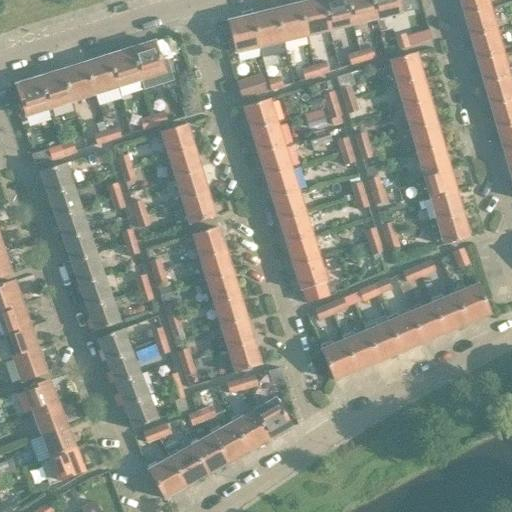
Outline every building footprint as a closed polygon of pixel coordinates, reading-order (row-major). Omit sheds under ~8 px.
[(329,31),(321,0),(319,0),(311,2),(311,1),(300,4),(300,5),(298,5),(306,37),(329,31)] [(352,25),(346,0),(321,0),(329,31),(352,25)] [(376,20),(370,0),(346,0),(352,25),(376,20)] [(370,0),(376,20),(400,14),(396,0),(370,0)] [(492,9),(489,0),(461,0),(466,16),(492,9)] [(306,37),(298,5),(288,8),(288,7),(276,9),(276,10),(275,11),(282,42),(306,37)] [(499,32),(492,9),(466,16),(473,39),(499,32)] [(253,16),(251,16),(259,48),(261,58),(285,52),(282,42),(275,11),(264,13),(264,12),(253,15),(253,16)] [(259,48),(251,16),(241,19),(241,18),(229,21),(230,22),(227,22),(235,54),(259,48)] [(228,25),(221,27),(224,41),(231,40),(228,25)] [(505,54),(499,32),(473,39),(479,62),(505,54)] [(408,47),(404,35),(394,38),(398,50),(408,47)] [(132,49),(130,50),(140,81),(143,90),(172,80),(166,61),(160,63),(153,43),(143,46),(143,45),(131,48),(132,49)] [(371,49),(359,53),(362,62),(374,58),(371,49)] [(117,88),(140,81),(130,50),(120,53),(120,52),(109,56),(109,57),(107,57),(117,88)] [(350,66),(362,62),(359,53),(347,56),(350,66)] [(389,62),(396,85),(422,78),(415,54),(389,62)] [(486,85),(511,77),(505,54),(479,62),(486,85)] [(94,95),(117,88),(107,57),(97,60),(97,59),(86,63),(86,64),(84,64),(94,95)] [(325,63),(313,67),(316,76),(328,73),(325,63)] [(71,102),(94,95),(84,64),(74,67),(74,66),(63,70),(63,71),(61,71),(71,102)] [(304,80),(316,76),(313,67),(301,71),(304,80)] [(48,109),(71,102),(61,71),(51,75),(51,74),(40,77),(40,78),(39,79),(48,109)] [(241,100),(266,92),(260,75),(235,83),(241,100)] [(361,75),(353,78),(355,86),(359,84),(362,79),(361,75)] [(511,102),(511,77),(486,85),(493,108),(511,102)] [(270,91),(282,87),(279,78),(267,82),(270,91)] [(422,78),(396,85),(402,108),(428,100),(422,78)] [(25,117),(48,109),(39,79),(28,82),(28,81),(17,84),(17,85),(15,86),(25,117)] [(340,90),(343,102),(353,99),(349,87),(340,90)] [(323,95),(327,107),(336,105),(332,92),(323,95)] [(357,112),(353,99),(343,102),(347,115),(357,112)] [(243,108),(250,132),(276,124),(268,100),(243,108)] [(309,103),(311,110),(322,107),(320,100),(309,103)] [(402,108),(409,131),(435,123),(428,100),(402,108)] [(499,131),(511,126),(511,102),(493,108),(499,131)] [(336,105),(327,107),(330,120),(332,126),(341,123),(336,105)] [(163,114),(151,118),(154,127),(166,123),(163,114)] [(142,131),(154,127),(151,118),(139,121),(142,131)] [(435,123),(409,131),(416,154),(442,146),(435,123)] [(276,124),(250,132),(257,154),(283,146),(276,124)] [(167,157),(193,149),(186,125),(160,133),(167,157)] [(511,151),(511,126),(499,131),(506,154),(511,151)] [(117,129),(105,132),(108,141),(120,138),(117,129)] [(96,145),(108,141),(105,132),(93,136),(96,145)] [(354,136),(358,148),(367,146),(364,133),(354,136)] [(328,134),(309,140),(311,147),(330,142),(328,134)] [(337,141),(340,154),(350,151),(346,138),(337,141)] [(72,143),(60,147),(62,156),(75,152),(72,143)] [(257,154),(264,177),(290,169),(283,146),(257,154)] [(371,158),(367,146),(358,148),(361,161),(371,158)] [(416,154),(422,177),(448,169),(442,146),(416,154)] [(50,160),(62,156),(60,147),(48,151),(50,160)] [(193,149),(167,157),(174,179),(200,171),(193,149)] [(96,164),(109,160),(106,150),(94,154),(96,164)] [(354,163),(350,151),(340,154),(344,166),(354,163)] [(121,171),(130,168),(126,155),(117,158),(121,171)] [(46,196),(72,187),(64,164),(39,173),(46,196)] [(134,180),(130,168),(121,171),(125,183),(134,180)] [(290,169),(264,177),(271,200),(297,192),(290,169)] [(448,169),(422,177),(429,199),(455,192),(448,169)] [(207,194),(200,171),(174,179),(181,202),(207,194)] [(367,180),(371,193),(380,190),(377,177),(367,180)] [(350,186),(354,198),(363,195),(360,183),(350,186)] [(106,187),(110,199),(120,196),(116,184),(106,187)] [(72,187),(46,196),(54,219),(80,210),(72,187)] [(384,202),(380,190),(371,193),(375,205),(384,202)] [(271,200),(278,222),(304,214),(297,192),(271,200)] [(429,199),(435,222),(461,215),(455,192),(429,199)] [(207,194),(181,202),(188,225),(214,218),(207,194)] [(367,208),(363,195),(354,198),(358,211),(367,208)] [(120,196),(110,199),(114,212),(124,209),(120,196)] [(131,204),(135,216),(144,214),(140,201),(131,204)] [(80,210),(54,219),(62,241),(87,232),(80,210)] [(148,226),(144,214),(135,216),(139,229),(148,226)] [(304,214),(278,222),(285,245),(311,237),(304,214)] [(461,215),(435,222),(442,246),(468,238),(461,215)] [(381,226),(385,239),(394,236),(390,224),(381,226)] [(191,236),(199,259),(224,251),(217,228),(191,236)] [(364,231),(368,244),(377,241),(373,229),(364,231)] [(121,233),(124,245),(134,242),(130,230),(121,233)] [(87,232),(62,241),(70,264),(95,255),(87,232)] [(398,248),(394,236),(385,239),(388,251),(398,248)] [(285,245),(292,268),(318,260),(311,237),(285,245)] [(381,253),(377,241),(368,244),(372,256),(381,253)] [(134,242),(124,245),(128,257),(138,254),(134,242)] [(459,269),(468,265),(461,249),(452,253),(459,269)] [(0,278),(10,275),(2,251),(0,252),(0,278)] [(224,251),(199,259),(206,282),(231,274),(224,251)] [(70,264),(77,286),(103,278),(95,255),(70,264)] [(149,262),(153,275),(162,272),(158,260),(149,262)] [(301,291),(324,284),(325,283),(318,260),(292,268),(300,291),(301,291)] [(416,268),(420,277),(434,271),(431,262),(416,268)] [(406,283),(420,277),(416,268),(402,274),(406,283)] [(166,284),(162,272),(153,275),(156,287),(166,284)] [(206,282),(213,305),(238,297),(231,274),(206,282)] [(136,278),(139,290),(148,288),(144,276),(136,278)] [(85,309),(111,300),(103,278),(77,286),(85,309)] [(372,286),(376,295),(390,289),(386,280),(372,286)] [(0,286),(0,312),(21,305),(13,282),(0,286)] [(328,297),(324,284),(301,291),(306,304),(328,297)] [(362,302),(376,295),(372,286),(358,293),(362,302)] [(476,286),(454,295),(466,325),(477,320),(479,321),(484,318),(486,316),(489,315),(476,286)] [(148,288),(139,290),(143,303),(152,300),(148,288)] [(464,326),(466,325),(454,295),(432,304),(444,334),(455,330),(457,330),(462,328),(464,326)] [(238,297),(213,305),(220,328),(246,320),(238,297)] [(328,305),(332,314),(346,308),(342,299),(328,305)] [(111,300),(85,309),(93,332),(119,323),(111,300)] [(163,307),(167,319),(176,316),(173,304),(163,307)] [(442,335),(444,334),(432,304),(409,314),(422,343),(432,339),(435,339),(440,337),(442,335)] [(0,312),(0,326),(4,336),(29,327),(21,305),(0,312)] [(317,320),(332,314),(328,305),(313,311),(317,320)] [(420,344),(422,343),(409,314),(387,323),(400,353),(410,348),(413,348),(418,346),(420,344)] [(180,328),(176,316),(167,319),(171,331),(180,328)] [(246,320),(220,328),(227,351),(253,343),(246,320)] [(397,353),(400,353),(387,323),(365,332),(377,362),(388,357),(390,358),(396,355),(397,353)] [(4,336),(11,359),(37,350),(29,327),(4,336)] [(152,332),(156,344),(164,341),(161,329),(152,332)] [(105,363),(130,353),(121,330),(96,340),(105,363)] [(375,363),(377,362),(365,332),(343,341),(355,371),(366,367),(368,367),(374,365),(375,363)] [(164,341),(156,344),(160,356),(168,353),(164,341)] [(353,372),(355,371),(343,341),(320,351),(333,380),(344,376),(346,376),(352,374),(353,372)] [(260,366),(253,343),(227,351),(234,374),(260,366)] [(177,352),(181,365),(190,362),(186,349),(177,352)] [(45,374),(37,350),(11,359),(20,383),(45,374)] [(114,385),(139,375),(130,353),(105,363),(114,385)] [(194,374),(190,362),(181,365),(184,377),(194,374)] [(169,389),(179,386),(175,374),(165,377),(169,389)] [(122,407),(148,397),(139,375),(114,385),(122,407)] [(254,376),(240,380),(243,390),(257,385),(254,376)] [(228,394),(243,390),(240,380),(225,385),(228,394)] [(32,414),(57,404),(48,381),(23,391),(32,414)] [(179,386),(169,389),(173,402),(183,398),(179,386)] [(148,397),(122,407),(131,430),(157,420),(148,397)] [(274,400),(252,412),(268,440),(278,435),(281,435),(286,432),(287,430),(290,428),(274,400)] [(65,426),(57,404),(32,414),(40,436),(65,426)] [(211,408),(199,412),(202,421),(214,416),(211,408)] [(202,421),(199,412),(187,417),(191,425),(202,421)] [(252,412),(232,424),(248,452),(257,446),(260,446),(265,444),(266,442),(268,440),(252,412)] [(248,452),(232,424),(211,436),(227,464),(236,458),(239,458),(244,455),(245,453),(248,452)] [(166,425),(154,430),(157,439),(169,434),(166,425)] [(74,449),(65,426),(40,436),(49,459),(74,449)] [(146,443),(157,439),(154,430),(142,434),(146,443)] [(184,436),(166,443),(170,453),(188,446),(184,436)] [(211,436),(190,447),(206,476),(216,470),(218,470),(223,467),(224,465),(227,464),(211,436)] [(190,447),(169,459),(185,487),(195,482),(197,482),(202,479),(203,477),(206,476),(190,447)] [(49,459),(39,462),(48,485),(58,482),(83,472),(74,449),(49,459)] [(183,489),(185,487),(169,459),(148,471),(163,499),(174,493),(176,494),(181,491),(183,489)] [(58,497),(48,504),(52,511),(53,511),(64,505),(58,497)] [(0,511),(8,511),(10,511),(4,502),(0,504),(0,511)] [(99,511),(92,502),(80,510),(81,511),(99,511)]
